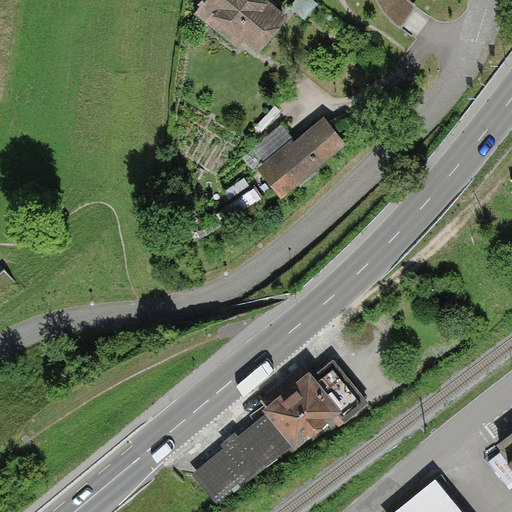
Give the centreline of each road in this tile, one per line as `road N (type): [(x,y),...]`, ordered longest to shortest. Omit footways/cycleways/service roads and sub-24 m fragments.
road 1 (primary): [(74,511),(381,247),(511,93)]
road 2 (track): [(0,450),(163,352),(236,328),(298,326)]
road 3 (unclassified): [(511,387),(358,511)]
